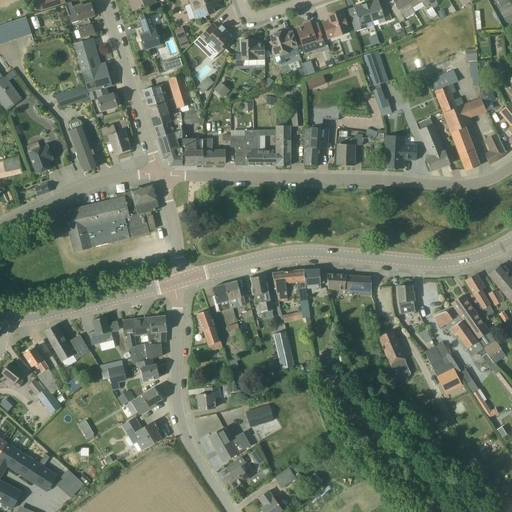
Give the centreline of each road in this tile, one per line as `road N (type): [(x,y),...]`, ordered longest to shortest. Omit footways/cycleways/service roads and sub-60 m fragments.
road 1 (unclassified): [(159,176),(462,186),(511,167)]
road 2 (tertiary): [(179,282),(302,253),(443,263),(511,240)]
road 3 (unclassified): [(234,511),(194,455),(179,409),(179,282)]
road 4 (unclassified): [(159,176),(102,0)]
road 5 (unclassified): [(0,225),(73,191),(159,176)]
road 6 (tertiary): [(17,321),(179,282)]
